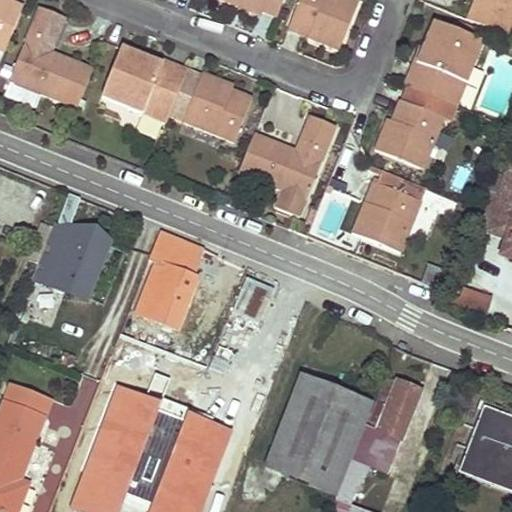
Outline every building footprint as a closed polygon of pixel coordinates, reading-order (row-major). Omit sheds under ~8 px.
[(0,0),(0,52),(4,54),(23,8),(8,2),(3,0),(0,0)] [(216,0),(237,8),(239,4),(261,14),(276,19),(283,0),(216,0)] [(307,40),(338,52),(358,3),(350,0),(299,0),(288,27),(309,36),(307,40)] [(511,0),(475,0),(467,21),(506,37),(511,20),(511,0)] [(237,8),(260,18),(261,14),(239,4),(237,8)] [(38,9),(8,83),(76,111),(92,71),(51,54),(65,20),(38,9)] [(454,32),(433,23),(423,48),(417,64),(413,62),(403,87),(456,108),(483,44),(470,39),(474,29),(458,22),(454,32)] [(423,48),(419,47),(413,62),(417,64),(423,48)] [(120,49),(100,99),(165,125),(187,72),(162,61),(161,66),(146,59),(120,49)] [(162,61),(148,56),(146,59),(161,66),(162,61)] [(202,75),(182,124),(233,145),(252,100),(231,91),(233,87),(202,75)] [(445,120),(399,101),(390,122),(386,120),(374,151),(424,172),(445,120)] [(309,118),(295,152),(254,135),(237,175),(305,202),(335,129),(309,118)] [(511,169),(503,189),(511,192),(511,169)] [(363,203),(351,234),(399,254),(420,202),(376,185),(368,205),(363,203)] [(511,192),(503,189),(499,197),(487,230),(486,233),(507,241),(503,252),(502,252),(501,256),(505,258),(505,257),(511,259),(511,192)] [(486,192),(474,226),(487,230),(499,197),(486,192)] [(52,228),(43,225),(28,261),(38,265),(52,228)] [(106,249),(60,230),(40,280),(36,279),(21,321),(27,324),(28,319),(52,328),(65,292),(85,300),(106,249)] [(203,250),(158,232),(153,244),(155,245),(140,279),(147,281),(134,314),(129,335),(167,349),(175,331),(195,280),(193,280),(203,250)] [(422,262),(416,278),(435,286),(441,270),(422,262)] [(485,315),(492,297),(461,286),(454,305),(485,315)] [(164,358),(133,346),(104,425),(116,429),(100,473),(149,491),(144,509),(154,511),(205,511),(212,490),(196,485),(179,480),(191,441),(205,401),(155,383),(164,358)] [(74,359),(62,355),(58,367),(70,371),(74,359)] [(372,404),(300,376),(263,470),(336,497),(350,461),(363,427),(372,404)] [(396,384),(386,380),(367,429),(363,427),(350,461),(384,474),(397,441),(401,442),(421,393),(397,383),(396,384)] [(511,421),(483,410),(461,469),(511,488),(511,421)] [(0,511),(16,511),(26,488),(18,485),(33,446),(0,432),(0,511)] [(196,485),(208,446),(191,441),(179,480),(196,485)] [(511,495),(511,488),(461,469),(458,475),(511,495)] [(412,510),(421,487),(413,484),(410,491),(405,489),(408,482),(394,477),(388,494),(408,503),(406,507),(412,510)] [(360,511),(349,508),(355,491),(340,485),(336,497),(334,501),(336,502),(331,511),(360,511)]
